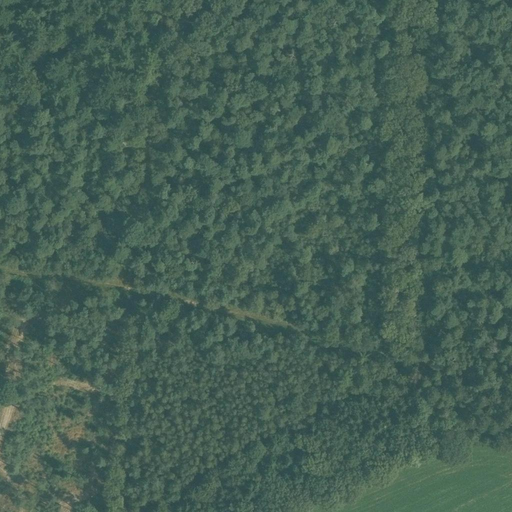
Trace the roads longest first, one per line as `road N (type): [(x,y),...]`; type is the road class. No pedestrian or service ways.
road 1 (track): [(105,511),(164,0)]
road 2 (track): [(0,266),(392,357)]
road 3 (track): [(416,0),(392,357)]
